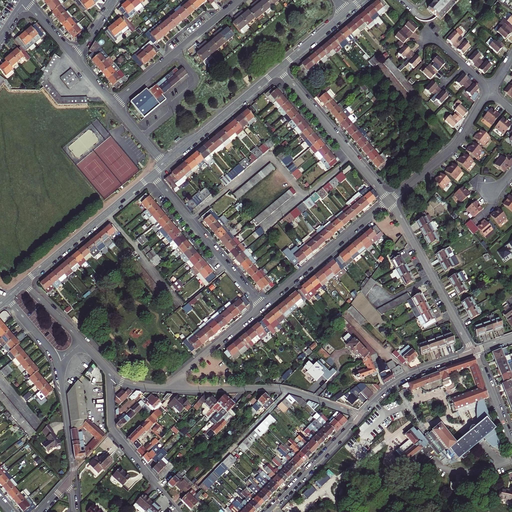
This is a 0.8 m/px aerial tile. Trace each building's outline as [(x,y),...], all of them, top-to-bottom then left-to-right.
[(60,0),(54,0),(47,6),(53,12),(60,7),(63,3),(60,0)] [(77,0),(74,2),(81,10),(83,13),(86,10),(87,11),(93,5),(88,0),(83,0),(80,3),(78,0),(77,0)] [(136,12),(137,12),(143,7),(140,4),(137,0),(129,0),(128,1),(136,12)] [(180,6),(188,16),(195,11),(186,0),(180,6)] [(185,0),(186,0),(195,11),(201,5),(196,0),(185,0)] [(257,0),(255,3),(264,14),(272,7),(265,0),(264,0),(261,3),(259,0),(257,0)] [(371,7),(379,16),(388,8),(381,0),(379,0),(378,1),(377,1),(371,7)] [(435,0),(428,9),(434,15),(440,20),(458,0),(435,0)] [(124,17),(127,20),(136,12),(128,1),(121,7),(122,7),(118,10),(124,17)] [(253,9),(250,12),(255,19),(256,20),(264,14),(255,3),(251,6),(253,9)] [(174,11),(176,13),(182,21),(188,16),(180,6),(174,11)] [(53,12),(52,13),(57,19),(65,13),(60,7),(53,12)] [(365,12),(373,21),(379,16),(371,7),(365,12)] [(57,19),(63,26),(72,18),(67,11),(65,13),(57,19)] [(238,14),(247,25),(255,19),(250,12),(248,11),(245,14),(242,11),(238,14)] [(358,17),(367,27),(373,22),(373,21),(365,12),(358,17)] [(182,21),(176,13),(169,19),(176,26),(182,21)] [(249,28),(247,25),(238,14),(234,18),(237,21),(233,24),(239,32),(240,31),(243,34),(249,28)] [(504,19),(502,22),(511,31),(511,16),(507,22),(504,19)] [(72,18),(63,26),(68,32),(76,26),(78,23),(73,17),(72,18)] [(114,24),(123,34),(129,29),(132,33),(136,31),(127,20),(124,17),(121,19),(114,24)] [(352,23),(360,32),(367,27),(358,17),(352,23)] [(176,26),(169,19),(163,24),(169,32),(176,26)] [(161,21),(155,27),(163,37),(169,32),(163,24),(161,21)] [(402,29),(410,36),(417,28),(409,21),(402,29)] [(494,30),(505,40),(511,32),(511,31),(502,22),(494,30)] [(35,25),(42,33),(44,32),(37,23),(35,25)] [(346,28),(354,37),(360,32),(352,23),(346,28)] [(108,30),(105,33),(114,43),(117,40),(116,40),(123,34),(114,24),(108,30)] [(25,33),(34,43),(44,35),(42,33),(35,25),(32,28),(31,27),(25,33)] [(76,26),(68,32),(73,39),(75,37),(78,41),(85,33),(83,30),(81,32),(76,26)] [(145,35),(151,41),(153,45),(156,42),(157,42),(163,37),(155,27),(145,35)] [(217,32),(226,43),(234,36),(228,28),(224,32),(221,28),(217,32)] [(345,40),(348,43),(354,37),(346,28),(340,33),(345,40)] [(463,33),(458,28),(454,32),(447,40),(454,48),(462,40),(459,37),(463,33)] [(400,48),(403,44),(410,36),(402,29),(395,37),(400,41),(396,45),(400,48)] [(212,41),(218,49),(226,43),(217,32),(213,35),(216,38),(212,41)] [(21,47),(25,52),(34,43),(25,33),(19,38),(18,37),(15,40),(21,47)] [(340,33),(333,38),(339,45),(345,40),(340,33)] [(339,45),(333,38),(327,44),(332,50),(336,54),(342,48),(341,48),(339,45)] [(497,54),(504,46),(498,40),(496,43),(490,38),(486,44),(497,54)] [(339,45),(341,48),(348,43),(345,40),(339,45)] [(454,48),(462,55),(470,47),(462,40),(454,48)] [(92,60),(91,61),(97,67),(107,58),(108,58),(95,41),(89,51),(92,54),(89,57),(92,60)] [(141,50),(150,60),(156,55),(156,54),(159,52),(153,45),(151,41),(141,49),(141,50)] [(202,45),(211,55),(218,49),(212,41),(208,44),(206,41),(202,45)] [(321,49),(326,55),(332,50),(327,44),(321,49)] [(403,59),(405,57),(407,60),(413,54),(405,46),(403,44),(400,48),(402,50),(398,54),(403,59)] [(200,51),(197,54),(203,62),(211,55),(202,45),(198,48),(200,51)] [(25,52),(21,47),(17,50),(11,55),(17,62),(24,57),(27,61),(30,59),(25,52)] [(314,54),(320,61),(326,55),(321,49),(314,54)] [(131,57),(132,59),(140,68),(143,65),(150,60),(141,50),(135,55),(131,57)] [(475,52),(468,60),(476,68),(481,62),(479,59),(481,57),(475,52)] [(308,59),(314,66),(320,61),(314,54),(308,59)] [(421,61),(413,54),(407,60),(399,69),(400,70),(401,71),(405,67),(405,68),(408,64),(413,69),(421,61)] [(6,62),(11,68),(17,62),(11,55),(4,60),(6,62)] [(372,59),(377,65),(380,62),(375,56),(372,59)] [(437,57),(429,65),(437,72),(445,64),(437,57)] [(113,65),(107,58),(97,67),(102,73),(113,65)] [(314,66),(308,59),(302,65),(298,68),(305,76),(309,73),(309,74),(316,69),(314,66)] [(342,61),(348,69),(350,67),(344,59),(342,61)] [(368,62),(374,68),(377,65),(372,59),(368,62)] [(0,67),(0,68),(6,76),(13,70),(11,68),(6,62),(0,67)] [(476,68),(484,75),(491,67),(486,62),(484,64),(481,62),(476,68)] [(113,65),(102,73),(107,80),(119,70),(114,64),(113,65)] [(420,71),(430,80),(437,72),(429,65),(427,67),(425,65),(420,71)] [(172,72),(179,81),(187,74),(182,68),(179,72),(176,68),(172,72)] [(116,90),(127,80),(119,70),(107,80),(113,86),(116,90)] [(164,78),(172,87),(179,81),(172,72),(164,78)] [(163,94),(160,97),(162,99),(189,76),(187,74),(179,81),(172,87),(164,94),(163,94)] [(462,86),(465,88),(470,82),(463,75),(455,83),(460,88),(462,86)] [(163,94),(164,94),(172,87),(164,78),(156,85),(163,94)] [(432,93),(435,95),(440,89),(432,82),(425,90),(430,95),(432,93)] [(478,89),(470,82),(465,88),(468,91),(466,93),(471,97),(470,98),(474,102),(479,95),(476,92),(478,89)] [(368,90),(363,84),(358,88),(363,95),(368,90)] [(146,89),(131,102),(142,116),(144,118),(148,115),(160,105),(155,100),(160,97),(163,94),(156,85),(148,92),(146,89)] [(276,90),(274,87),(265,95),(273,104),(282,96),(277,90),(276,90)] [(329,91),(330,90),(328,87),(317,96),(319,99),(324,106),(331,100),(334,98),(329,91)] [(440,105),(448,97),(440,89),(435,95),(430,100),(433,103),(436,100),(440,105)] [(282,96),(273,104),(278,110),(287,103),(282,96)] [(155,100),(160,105),(164,102),(162,99),(160,97),(155,100)] [(331,100),(324,106),(329,112),(336,107),(331,100)] [(454,115),(460,121),(467,113),(460,106),(462,103),(458,100),(454,105),(457,108),(455,111),(457,113),(454,115)] [(160,105),(148,115),(150,117),(166,104),(164,102),(160,105)] [(278,110),(278,111),(283,117),(292,109),(287,103),(278,110)] [(329,112),(335,118),(344,111),(339,104),(336,107),(329,112)] [(344,111),(335,118),(340,125),(351,116),(349,114),(352,111),(348,107),(344,111)] [(283,117),(288,123),(298,115),(292,109),(283,117)] [(490,109),(483,118),(492,125),(500,115),(496,112),(496,113),(490,109)] [(247,123),(249,126),(256,120),(251,114),(247,110),(241,116),(247,123)] [(298,115),(288,123),(294,129),(303,122),(298,115)] [(445,121),(453,129),(460,121),(454,115),(452,118),(450,116),(445,121)] [(235,121),(241,129),(247,123),(241,116),(235,121)] [(340,125),(345,131),(352,125),(356,122),(351,116),(340,125)] [(502,118),(495,128),(504,134),(511,124),(508,121),(507,122),(502,118)] [(228,126),(237,136),(243,131),(241,129),(235,121),(228,126)] [(294,129),(299,136),(308,128),(303,122),(294,129)] [(352,125),(345,131),(351,137),(357,132),(352,125)] [(222,131),(230,142),(237,136),(228,126),(222,131)] [(308,128),(299,136),(304,142),(314,134),(308,128)] [(490,138),(488,136),(481,130),(477,135),(476,134),(473,138),(483,146),(490,138)] [(222,144),(224,147),(230,142),(222,131),(216,137),(222,144)] [(351,137),(356,143),(362,138),(357,132),(351,137)] [(314,134),(304,142),(310,148),(319,140),(314,134)] [(216,150),(222,144),(216,137),(209,142),(216,150)] [(356,143),(361,150),(368,144),(362,138),(356,143)] [(264,144),(269,149),(277,143),(273,139),(270,142),(268,140),(264,144)] [(315,155),(318,152),(324,147),(319,140),(310,148),(315,155)] [(404,145),(408,151),(415,146),(410,140),(404,145)] [(209,142),(203,147),(210,155),(216,150),(209,142)] [(466,150),(476,158),(482,150),(473,143),(470,147),(469,147),(466,150)] [(258,149),(263,155),(269,149),(264,144),(258,149)] [(361,150),(366,156),(373,151),(368,144),(361,150)] [(205,163),(206,164),(212,158),(212,157),(210,155),(203,147),(197,152),(205,163)] [(252,155),(257,160),(263,155),(258,149),(257,147),(250,152),(252,155)] [(318,152),(323,159),(329,153),(324,147),(318,152)] [(283,151),(277,157),(281,162),(288,156),(283,151)] [(366,156),(372,162),(378,157),(373,151),(366,156)] [(190,158),(199,168),(205,163),(197,152),(190,158)] [(335,160),(335,159),(329,153),(323,159),(320,160),(328,170),(337,163),(335,160)] [(378,157),(372,162),(377,169),(380,172),(380,171),(390,163),(382,154),(378,157)] [(457,161),(467,169),(473,161),(464,154),(461,158),(460,158),(457,161)] [(249,157),(252,160),(248,163),(250,165),(257,160),(252,155),(249,157)] [(288,156),(281,162),(285,166),(292,160),(288,156)] [(508,167),(509,168),(511,163),(511,160),(507,156),(505,159),(501,156),(494,165),(504,172),(508,167)] [(184,163),(193,173),(199,168),(190,158),(184,163)] [(239,164),(244,171),(250,165),(248,163),(245,159),(239,164)] [(178,168),(186,178),(193,173),(184,163),(178,168)] [(380,171),(382,173),(391,165),(390,163),(380,171)] [(293,164),(287,169),(291,174),(297,169),(293,164)] [(461,171),(453,164),(449,168),(448,167),(445,171),(455,179),(461,171)] [(176,186),(177,187),(187,179),(186,178),(178,168),(171,174),(172,174),(165,180),(173,189),(176,186)] [(297,169),(291,174),(297,180),(303,175),(297,169)] [(227,175),(232,181),(238,176),(233,170),(227,175)] [(335,178),(340,184),(346,178),(341,172),(335,178)] [(450,181),(441,174),(437,178),(436,177),(433,181),(443,189),(450,181)] [(220,181),(225,186),(232,181),(227,175),(220,181)] [(329,183),(334,189),(340,184),(335,178),(329,183)] [(322,188),(327,194),(334,189),(329,183),(322,188)] [(463,187),(454,195),(461,203),(471,194),(468,191),(466,192),(463,187)] [(199,194),(205,200),(211,195),(205,188),(199,194)] [(320,198),(322,200),(328,195),(327,194),(322,188),(316,194),(320,198)] [(361,196),(369,205),(375,200),(375,199),(378,197),(372,191),(370,188),(361,196)] [(315,193),(309,198),(314,203),(320,198),(316,194),(315,193)] [(354,201),(362,210),(369,205),(361,196),(358,193),(352,198),(354,201)] [(138,200),(147,210),(154,203),(149,197),(146,194),(138,200)] [(197,196),(202,202),(205,200),(199,194),(197,196)] [(511,197),(509,195),(506,199),(507,200),(503,205),(511,211),(511,197)] [(194,198),(200,205),(202,202),(197,196),(194,198)] [(192,200),(197,207),(200,205),(194,198),(192,200)] [(304,202),(309,209),(314,205),(309,198),(304,202)] [(352,198),(346,203),(348,206),(354,201),(352,198)] [(189,202),(195,209),(197,207),(192,200),(189,202)] [(348,206),(356,216),(362,210),(354,201),(348,206)] [(473,217),(481,211),(482,210),(478,206),(479,205),(476,201),(466,209),(473,217)] [(189,202),(186,204),(192,211),(195,209),(189,202)] [(234,207),(238,212),(244,207),(240,202),(234,207)] [(144,212),(149,219),(159,210),(154,203),(147,210),(144,212)] [(296,208),(301,214),(307,209),(302,203),(296,208)] [(348,206),(342,211),(350,221),(356,216),(348,206)] [(290,213),(295,219),(301,214),(296,208),(290,213)] [(494,213),(493,212),(490,215),(498,225),(506,218),(499,209),(494,213)] [(154,225),(165,216),(159,210),(149,219),(154,225)] [(210,210),(201,217),(204,221),(203,221),(209,227),(219,219),(210,210)] [(335,217),(343,226),(350,221),(342,211),(335,217)] [(285,221),(288,224),(295,219),(290,213),(284,219),(285,221)] [(417,221),(416,222),(425,237),(433,232),(437,231),(432,222),(429,224),(425,217),(427,216),(425,213),(420,216),(416,220),(417,221)] [(160,231),(170,222),(165,216),(154,225),(160,231)] [(329,222),(337,231),(343,226),(335,217),(329,222)] [(219,219),(209,227),(214,234),(224,226),(224,225),(219,219)] [(473,235),(478,230),(470,220),(465,225),(473,235)] [(492,230),(484,220),(480,223),(481,224),(477,228),(484,237),(492,230)] [(165,237),(175,229),(170,222),(160,231),(165,237)] [(323,227),(331,237),(337,231),(329,222),(323,227)] [(103,231),(108,238),(115,232),(109,226),(103,231)] [(214,234),(219,240),(229,232),(224,226),(214,234)] [(364,235),(372,245),(383,235),(375,226),(371,230),(370,230),(364,235)] [(260,227),(255,232),(259,236),(264,232),(260,227)] [(317,233),(325,242),(331,237),(323,227),(322,227),(316,232),(317,233)] [(170,244),(181,235),(175,229),(165,237),(170,244)] [(97,236),(105,247),(112,241),(108,238),(103,231),(97,236)] [(219,240),(225,246),(234,239),(229,232),(219,240)] [(425,237),(431,249),(440,244),(433,232),(425,237)] [(311,238),(318,247),(325,242),(317,233),(311,238)] [(148,241),(142,235),(137,240),(142,246),(148,241)] [(175,250),(186,241),(181,235),(170,244),(175,250)] [(308,235),(302,240),(304,243),(311,238),(308,235)] [(357,240),(366,250),(372,245),(364,235),(357,240)] [(90,242),(99,252),(105,247),(97,236),(90,242)] [(225,246),(230,253),(239,245),(241,244),(235,238),(234,239),(225,246)] [(304,243),(312,253),(318,247),(311,238),(304,243)] [(351,246),(359,255),(366,250),(357,240),(351,246)] [(180,257),(191,248),(186,241),(175,250),(180,257)] [(511,241),(497,252),(502,260),(510,254),(508,252),(511,249),(511,241)] [(90,253),(92,256),(93,257),(99,252),(90,242),(84,247),(90,253)] [(304,243),(298,249),(306,258),(312,253),(304,243)] [(239,245),(230,253),(235,259),(245,251),(239,245)] [(359,255),(351,246),(345,251),(353,260),(359,255)] [(84,247),(78,252),(83,259),(90,253),(84,247)] [(186,263),(196,254),(191,248),(180,257),(185,263),(186,263)] [(449,248),(436,255),(440,264),(449,259),(454,256),(449,248)] [(299,263),(306,258),(298,249),(287,258),(294,267),(299,263)] [(146,255),(150,260),(157,255),(152,250),(146,255)] [(245,251),(235,259),(241,265),(251,257),(246,250),(245,251)] [(336,259),(344,268),(353,260),(345,251),(339,256),(339,257),(336,259)] [(71,257),(79,267),(86,262),(83,259),(78,252),(71,257)] [(92,256),(90,253),(83,259),(86,262),(92,256)] [(392,257),(390,258),(396,270),(405,265),(399,253),(392,257)] [(196,254),(186,263),(191,269),(202,260),(196,254)] [(162,261),(157,255),(150,260),(155,267),(162,261)] [(119,263),(123,267),(129,262),(124,256),(119,259),(121,262),(119,263)] [(65,263),(73,272),(79,267),(71,257),(65,263)] [(251,257),(241,265),(246,272),(252,266),(256,263),(251,257)] [(332,273),(334,276),(344,268),(336,259),(333,261),(326,266),(332,273)] [(454,267),(449,259),(440,264),(445,272),(454,267)] [(199,273),(207,266),(202,260),(191,269),(190,270),(195,276),(196,276),(199,273)] [(59,268),(67,277),(73,272),(65,263),(59,268)] [(396,270),(393,272),(397,280),(401,278),(410,273),(405,265),(396,270)] [(209,284),(212,281),(216,278),(212,273),(207,266),(199,273),(209,284)] [(252,266),(246,272),(251,278),(258,272),(252,266)] [(332,273),(326,266),(320,272),(326,278),(332,273)] [(53,273),(60,283),(67,277),(59,268),(53,273)] [(258,272),(251,278),(256,284),(266,276),(261,270),(258,272)] [(322,286),(328,281),(326,278),(320,272),(314,277),(322,286)] [(461,272),(449,279),(453,287),(462,283),(466,281),(464,277),(461,272)] [(46,278),(54,288),(60,283),(53,273),(46,278)] [(205,287),(209,284),(199,273),(196,276),(205,287)] [(401,278),(406,287),(414,282),(410,273),(401,278)] [(266,276),(256,284),(262,291),(262,290),(265,294),(274,286),(266,276)] [(314,277),(307,282),(315,291),(322,286),(314,277)] [(40,284),(48,293),(54,288),(46,278),(40,284)] [(362,288),(368,281),(369,280),(366,278),(360,287),(362,288)] [(171,285),(177,292),(183,286),(178,280),(171,285)] [(307,300),(307,301),(316,293),(315,291),(307,282),(301,288),(298,290),(307,300)] [(453,287),(458,296),(467,291),(462,283),(453,287)] [(295,293),(295,292),(289,298),(297,307),(303,302),(304,302),(307,300),(298,290),(295,293)] [(408,301),(407,301),(412,310),(425,302),(421,294),(411,299),(408,301)] [(233,306),(239,313),(246,308),(245,308),(249,304),(243,297),(233,306)] [(283,303),(291,313),(297,307),(289,298),(283,303)] [(470,298),(461,303),(466,311),(475,307),(470,298)] [(417,318),(430,311),(425,302),(412,310),(416,318),(417,318)] [(276,308),(285,318),(291,313),(283,303),(276,308)] [(188,304),(182,309),(186,314),(193,309),(188,304)] [(511,327),(511,317),(511,318),(509,316),(511,314),(511,307),(510,309),(507,305),(503,308),(506,312),(503,314),(511,327)] [(226,311),(233,319),(239,313),(233,306),(226,311)] [(217,312),(227,324),(233,319),(226,311),(223,307),(217,312)] [(475,307),(466,311),(471,320),(480,315),(475,307)] [(285,318),(276,308),(270,314),(278,324),(285,318)] [(425,329),(436,323),(430,311),(417,318),(422,326),(423,326),(425,329)] [(211,318),(220,329),(227,324),(217,312),(211,318)] [(261,322),(270,332),(272,335),(276,332),(273,329),(279,324),(278,324),(270,314),(264,319),(261,322)] [(204,323),(214,334),(220,329),(211,318),(204,323)] [(490,322),(493,331),(502,328),(499,318),(494,320),(490,322)] [(258,324),(251,329),(259,339),(260,340),(270,332),(261,322),(258,324)] [(481,325),(485,334),(493,331),(490,322),(481,325)] [(201,332),(208,340),(214,334),(204,323),(198,328),(201,332)] [(0,338),(9,332),(3,325),(0,328),(0,338)] [(473,327),(476,337),(485,334),(481,325),(473,327)] [(245,334),(253,344),(259,339),(251,329),(245,334)] [(0,342),(3,347),(14,338),(9,332),(0,338),(0,342)] [(195,337),(201,345),(208,340),(201,332),(195,337)] [(195,350),(201,345),(195,337),(193,334),(182,343),(191,353),(195,350)] [(253,344),(245,334),(239,340),(244,346),(247,349),(253,344)] [(443,337),(446,346),(455,343),(451,334),(443,337)] [(434,339),(438,349),(446,346),(443,337),(434,339)] [(17,346),(19,344),(14,338),(3,347),(8,353),(17,346)] [(368,355),(368,354),(365,352),(363,349),(360,347),(358,344),(356,342),(353,339),(351,341),(347,344),(347,347),(351,351),(351,352),(352,353),(353,353),(354,355),(355,357),(358,361),(361,362),(363,359),(363,360),(368,355)] [(426,342),(429,352),(438,349),(434,339),(426,342)] [(232,345),(238,351),(244,346),(239,340),(232,345)] [(327,342),(317,353),(326,360),(330,356),(329,355),(334,349),(334,348),(336,347),(331,342),(329,344),(328,343),(327,342)] [(418,345),(421,355),(429,352),(426,342),(418,345)] [(241,355),(238,351),(232,345),(226,350),(226,351),(224,353),(229,359),(231,357),(234,360),(241,355)] [(12,361),(23,352),(17,346),(8,353),(7,354),(12,361)] [(241,355),(247,350),(247,349),(244,346),(238,351),(241,355)] [(405,362),(408,365),(418,357),(408,346),(401,352),(399,350),(396,352),(395,351),(392,354),(396,358),(397,358),(402,365),(405,362)] [(492,353),(495,361),(504,357),(501,349),(492,353)] [(20,365),(28,358),(23,352),(12,361),(18,367),(18,366),(20,365)] [(368,355),(363,360),(366,363),(369,369),(349,377),(354,382),(357,380),(372,374),(373,376),(377,375),(375,369),(372,363),(371,360),(370,357),(368,355)] [(504,357),(495,361),(498,368),(511,363),(508,355),(504,357)] [(26,371),(33,364),(28,358),(20,365),(26,371)] [(488,397),(474,358),(451,366),(442,369),(437,371),(438,373),(421,380),(408,385),(409,388),(411,391),(420,388),(421,389),(421,390),(423,391),(423,394),(426,394),(426,392),(428,392),(429,392),(432,391),(443,387),(440,378),(441,377),(443,382),(445,381),(445,380),(448,379),(450,378),(448,374),(470,367),(478,389),(451,399),(455,410),(477,402),(479,406),(476,407),(476,411),(476,416),(477,422),(478,425),(479,428),(451,452),(458,460),(461,457),(463,459),(466,457),(469,454),(471,452),(474,446),(484,438),(486,441),(488,443),(491,446),(493,447),(500,445),(494,430),(495,429),(489,423),(491,422),(482,400),(488,397)] [(306,373),(316,382),(322,376),(327,381),(336,372),(332,369),(330,372),(318,361),(313,366),(309,362),(303,367),(307,372),(306,373)] [(375,369),(378,368),(383,366),(384,367),(386,366),(385,363),(382,364),(381,361),(375,363),(372,363),(375,369)] [(511,362),(511,363),(498,368),(501,376),(511,371),(511,362)] [(37,372),(38,371),(33,364),(26,371),(31,377),(37,372)] [(5,377),(11,372),(6,366),(0,371),(5,377)] [(379,374),(382,380),(384,384),(394,378),(394,377),(392,373),(391,374),(389,370),(380,374),(379,374)] [(281,377),(285,381),(290,375),(287,371),(281,377)] [(511,371),(501,376),(504,383),(511,380),(511,371)] [(34,385),(42,379),(37,372),(31,377),(29,379),(34,385)] [(271,375),(276,381),(281,377),(276,372),(271,375)] [(40,392),(47,385),(42,379),(34,385),(40,392)] [(501,385),(504,391),(511,388),(511,380),(504,383),(501,385)] [(72,443),(73,452),(74,459),(85,458),(105,436),(95,427),(90,433),(95,437),(87,447),(84,447),(82,432),(78,432),(78,430),(84,427),(87,430),(92,425),(87,420),(83,385),(78,381),(67,395),(71,430),(70,430),(72,443)] [(50,394),(53,391),(47,385),(40,392),(37,394),(42,400),(46,397),(50,394)] [(347,400),(352,405),(358,399),(356,397),(361,392),(356,386),(350,391),(351,392),(346,397),(348,398),(347,400)] [(119,405),(132,393),(129,389),(125,393),(123,390),(116,397),(115,401),(119,405)] [(132,400),(141,392),(136,391),(129,398),(132,400)] [(29,393),(23,398),(25,401),(32,396),(29,393)] [(274,403),(265,394),(247,412),(250,415),(255,410),(257,412),(262,406),(266,410),(273,403),(274,403)] [(157,409),(162,405),(156,399),(155,399),(151,395),(146,400),(148,402),(146,404),(145,404),(152,411),(153,410),(155,411),(157,409)] [(218,412),(230,401),(224,395),(217,403),(205,415),(207,417),(215,409),(218,412)] [(292,403),(295,401),(289,395),(285,399),(291,405),(292,403)] [(302,408),(306,403),(302,399),(289,395),(295,401),(296,402),(302,408)] [(183,401),(177,396),(168,405),(172,408),(174,407),(180,413),(189,404),(184,399),(183,401)] [(205,415),(217,403),(211,396),(207,400),(203,396),(195,405),(193,407),(196,410),(201,405),(202,406),(202,407),(203,409),(204,409),(205,409),(202,412),(202,413),(204,415),(205,415)] [(287,409),(291,405),(285,399),(281,403),(287,409)] [(135,414),(145,405),(141,401),(140,401),(131,410),(132,411),(126,416),(124,414),(119,419),(120,421),(116,425),(119,430),(136,415),(135,414)] [(230,410),(234,405),(230,401),(218,412),(212,418),(215,421),(213,423),(215,425),(218,422),(223,417),(228,412),(230,410)] [(314,410),(319,405),(309,401),(307,404),(314,410)] [(283,412),(287,409),(281,403),(277,407),(283,412)] [(155,421),(162,414),(157,409),(155,411),(127,439),(133,447),(138,443),(136,441),(155,422),(155,421)] [(227,424),(233,417),(228,412),(223,417),(218,422),(219,422),(211,430),(215,434),(226,424),(227,424)] [(330,435),(334,431),(318,415),(317,414),(316,413),(312,417),(315,420),(330,435)] [(347,421),(346,421),(342,416),(339,414),(337,416),(331,422),(329,420),(328,420),(320,413),(318,415),(334,431),(336,433),(347,421)] [(331,422),(337,416),(335,414),(329,420),(331,422)] [(273,423),(275,421),(269,415),(265,419),(271,424),(273,423)] [(267,429),(271,424),(265,419),(261,423),(267,429)] [(420,430),(427,425),(422,419),(415,424),(420,430)] [(326,439),(330,435),(315,420),(311,424),(315,428),(326,439)] [(264,433),(267,429),(261,423),(258,427),(264,433)] [(49,441),(43,446),(47,452),(54,447),(55,448),(60,443),(52,434),(53,433),(48,425),(42,431),(49,441)] [(90,433),(95,427),(92,425),(87,430),(90,433)] [(159,425),(153,430),(157,435),(163,429),(159,425)] [(322,443),(326,439),(315,428),(314,429),(309,425),(307,428),(322,443)] [(416,433),(412,428),(404,435),(409,440),(396,451),(400,456),(396,459),(396,461),(400,467),(402,467),(406,463),(405,463),(411,458),(420,469),(433,458),(430,454),(433,451),(437,456),(446,449),(447,451),(449,450),(455,444),(440,425),(429,434),(427,432),(425,435),(426,436),(423,438),(418,431),(416,433)] [(479,428),(478,425),(475,428),(474,427),(473,426),(472,426),(471,427),(469,428),(469,429),(469,430),(470,432),(455,444),(449,450),(451,452),(479,428)] [(260,437),(264,433),(258,427),(254,431),(260,437)] [(314,451),(318,447),(308,437),(307,439),(301,433),(300,434),(295,428),(294,430),(314,451)] [(318,447),(322,443),(307,428),(303,432),(308,437),(318,447)] [(311,455),(314,451),(294,430),(292,429),(291,431),(297,437),(297,438),(300,441),(300,442),(298,443),(311,455)] [(256,441),(260,437),(254,431),(250,435),(256,441)] [(252,445),(256,441),(250,435),(246,439),(252,445)] [(248,449),(252,445),(246,439),(242,443),(248,449)] [(307,459),(311,455),(298,443),(297,445),(292,440),(290,439),(288,441),(292,445),(307,459)] [(248,449),(242,443),(238,447),(244,453),(248,449)] [(142,458),(153,447),(150,445),(150,444),(144,450),(141,446),(136,450),(142,458)] [(152,459),(160,450),(155,445),(153,447),(142,458),(147,464),(152,459)] [(299,467),(303,463),(296,456),(294,458),(281,445),(279,447),(280,448),(299,467)] [(303,463),(307,459),(292,445),(290,447),(292,449),(294,451),(292,453),(296,456),(303,463)] [(295,471),(299,467),(280,448),(278,450),(283,456),(286,458),(284,460),(284,461),(295,471)] [(161,461),(167,454),(162,449),(160,450),(152,459),(157,465),(161,461)] [(103,470),(112,462),(107,457),(104,455),(99,460),(96,463),(94,460),(90,464),(98,473),(102,469),(103,470)] [(232,465),(236,461),(230,455),(226,459),(232,465)] [(291,475),(295,471),(284,461),(283,463),(281,461),(276,456),(274,458),(274,459),(291,475)] [(228,469),(232,465),(226,459),(222,463),(228,469)] [(287,479),(291,475),(274,459),(272,461),(279,467),(277,469),(287,479)] [(157,475),(166,466),(161,461),(157,465),(152,469),(157,475)] [(283,483),(287,479),(277,469),(275,471),(268,465),(266,467),(283,483)] [(279,487),(283,483),(266,467),(264,469),(269,475),(270,474),(270,475),(269,477),(279,487)] [(130,478),(119,468),(112,476),(123,486),(130,478)] [(167,484),(172,488),(175,485),(183,478),(182,477),(180,475),(183,473),(184,474),(186,472),(182,469),(174,477),(167,484)] [(216,481),(220,477),(214,471),(210,475),(216,481)] [(275,491),(279,487),(269,477),(268,476),(263,471),(259,475),(275,491)] [(0,484),(2,487),(12,479),(6,472),(6,473),(0,477),(0,484)] [(216,481),(210,475),(206,479),(212,485),(216,481)] [(271,495),(275,491),(259,475),(255,479),(260,484),(261,485),(264,488),(271,495)] [(191,487),(188,484),(190,482),(184,476),(183,478),(175,485),(182,491),(181,492),(183,495),(191,487)] [(267,499),(271,495),(264,488),(261,485),(259,487),(258,486),(250,478),(248,480),(252,485),(267,499)] [(14,488),(17,485),(12,479),(2,487),(7,493),(14,488)] [(212,485),(206,479),(202,483),(208,489),(212,485)] [(204,493),(208,489),(202,483),(198,487),(201,490),(204,493)] [(264,503),(267,499),(252,485),(248,489),(253,493),(256,497),(264,503)] [(13,499),(19,494),(14,488),(7,493),(13,499)] [(256,511),(260,508),(243,491),(240,488),(238,490),(247,499),(245,501),(249,505),(256,511)] [(511,488),(511,489),(510,491),(501,489),(499,498),(508,500),(510,501),(511,502),(511,488)] [(260,508),(264,503),(256,497),(253,493),(251,495),(245,489),(243,491),(260,508)] [(181,500),(186,505),(196,495),(191,490),(181,500)] [(195,506),(200,501),(198,498),(201,495),(205,499),(208,496),(204,493),(201,490),(196,495),(186,505),(191,511),(193,511),(198,508),(195,506)] [(18,506),(27,498),(22,491),(19,494),(13,499),(18,506)] [(139,511),(144,511),(153,503),(147,498),(148,498),(144,494),(133,506),(133,508),(135,509),(137,509),(139,511)] [(31,511),(36,508),(27,498),(18,506),(23,511),(31,511)] [(242,502),(238,498),(236,500),(236,501),(248,511),(255,511),(256,511),(249,505),(245,501),(244,500),(242,502)] [(239,511),(248,511),(236,501),(232,505),(237,509),(238,510),(239,511)] [(158,511),(161,509),(157,505),(156,506),(153,503),(144,511),(158,511)]
